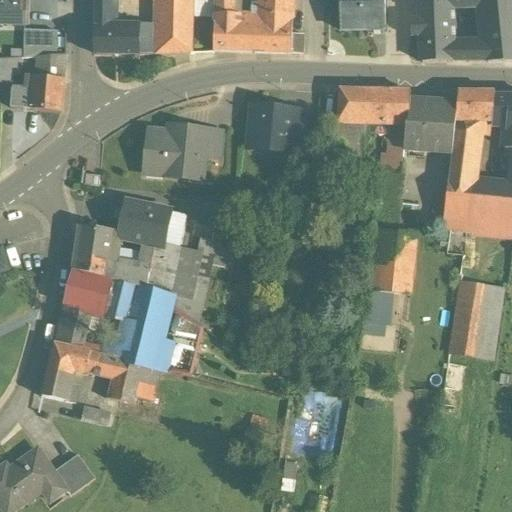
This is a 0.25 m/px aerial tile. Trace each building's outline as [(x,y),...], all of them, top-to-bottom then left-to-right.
[(95,0),(95,30),(114,30),(114,13),(115,13),(115,0),(157,0),(157,25),(156,27),(150,27),(150,32),(140,32),(139,57),(190,54),(192,13),(216,14),(216,0),(95,0)] [(293,0),(258,0),(258,16),(255,16),(255,21),(245,21),(245,27),(241,26),(241,17),(235,16),(235,0),(216,0),(216,14),(214,53),(291,56),(292,37),(293,0)] [(384,0),(340,0),(341,32),(385,31),(384,0)] [(418,0),(402,0),(403,8),(419,8),(418,0)] [(511,0),(418,0),(419,8),(419,9),(449,7),(484,6),(488,11),(485,46),(468,46),(468,63),(511,63),(511,0)] [(0,25),(24,27),(25,2),(0,1),(0,25)] [(449,7),(419,9),(420,21),(411,21),(412,38),(421,38),(422,64),(468,63),(468,46),(451,46),(449,7)] [(114,30),(95,30),(95,56),(139,57),(140,32),(140,30),(114,30)] [(56,33),(24,32),(24,59),(56,57),(56,33)] [(303,37),(292,37),(291,56),(302,56),(303,37)] [(67,58),(36,59),(34,79),(26,79),(25,92),(13,90),(11,109),(31,111),(31,112),(61,115),(67,58)] [(21,60),(1,62),(0,74),(0,83),(19,86),(21,60)] [(367,92),(339,91),(335,170),(363,171),(364,154),(370,155),(370,144),(364,144),(365,124),(367,92)] [(409,93),(367,92),(365,124),(390,125),(406,125),(407,125),(409,101),(409,93)] [(495,94),(458,93),(458,105),(457,105),(456,121),(454,121),(454,123),(481,124),(492,124),(492,123),(495,97),(495,94)] [(510,98),(495,97),(492,123),(507,124),(510,98)] [(457,105),(409,101),(407,125),(406,125),(404,152),(452,155),(456,123),(454,123),(454,121),(456,121),(457,105)] [(291,112),(253,108),(249,150),(287,154),(288,144),(291,112)] [(306,113),(291,112),(288,144),(303,145),(306,113)] [(511,188),(509,188),(473,185),(481,124),(456,123),(452,155),(449,178),(443,227),(442,231),(471,235),(511,238),(511,188)] [(389,139),(386,167),(380,167),(380,172),(400,175),(403,160),(404,152),(406,125),(390,125),(389,139)] [(186,136),(149,132),(145,176),(201,182),(203,160),(206,133),(206,132),(204,132),(204,133),(189,131),(187,130),(186,136)] [(219,134),(206,133),(203,160),(218,162),(221,134),(219,134)] [(400,175),(380,172),(375,212),(374,226),(373,230),(374,234),(394,236),(400,175)] [(100,177),(86,176),(85,187),(98,188),(100,177)] [(449,178),(437,176),(434,198),(435,198),(432,225),(443,227),(449,178)] [(170,214),(127,205),(119,238),(128,240),(127,242),(143,245),(143,244),(163,248),(170,214)] [(375,212),(353,209),(351,223),(355,224),(374,226),(375,212)] [(374,226),(355,224),(354,234),(374,237),(374,234),(373,230),(374,226)] [(114,233),(79,229),(73,272),(105,280),(110,265),(114,233)] [(394,236),(374,234),(374,237),(368,293),(390,295),(410,297),(417,238),(394,236)] [(163,248),(143,244),(143,245),(138,269),(133,287),(137,288),(170,297),(172,297),(201,304),(202,304),(210,267),(215,243),(201,240),(198,255),(163,248)] [(229,246),(215,243),(210,267),(224,270),(229,246)] [(2,250),(0,250),(0,274),(9,272),(2,250)] [(460,259),(449,353),(467,355),(497,358),(505,289),(482,286),(483,278),(474,277),(476,261),(460,259)] [(138,269),(110,265),(105,280),(113,282),(133,287),(138,269)] [(224,270),(210,267),(202,304),(201,304),(200,308),(215,312),(224,270)] [(113,284),(73,274),(65,307),(93,314),(104,317),(113,284)] [(133,287),(113,282),(113,284),(104,317),(115,319),(128,322),(137,288),(133,287)] [(128,322),(122,350),(109,347),(106,357),(119,360),(118,366),(160,374),(165,374),(172,346),(160,344),(172,297),(170,297),(137,288),(128,322)] [(390,295),(368,293),(364,324),(388,327),(390,295)] [(93,314),(65,307),(55,345),(83,352),(93,314)] [(115,319),(109,347),(122,350),(128,322),(115,319)] [(83,352),(55,345),(42,399),(75,406),(80,387),(70,385),(73,372),(114,381),(118,366),(119,360),(106,357),(83,352)] [(449,353),(439,416),(458,418),(467,355),(449,353)] [(160,374),(118,366),(114,381),(109,402),(135,406),(136,402),(153,405),(160,374)] [(115,417),(88,411),(86,423),(112,430),(115,417)] [(38,452),(9,472),(6,467),(0,471),(0,506),(3,511),(15,511),(43,493),(50,504),(65,493),(66,493),(54,475),(38,452)] [(78,457),(54,475),(66,493),(65,493),(69,499),(95,481),(78,457)]
